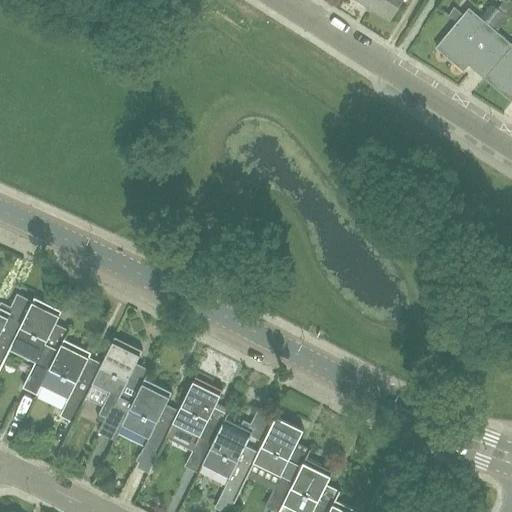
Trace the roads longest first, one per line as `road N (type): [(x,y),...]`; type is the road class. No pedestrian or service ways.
road 1 (tertiary): [(511,458),(437,429),(0,212)]
road 2 (residential): [(511,154),(272,0)]
